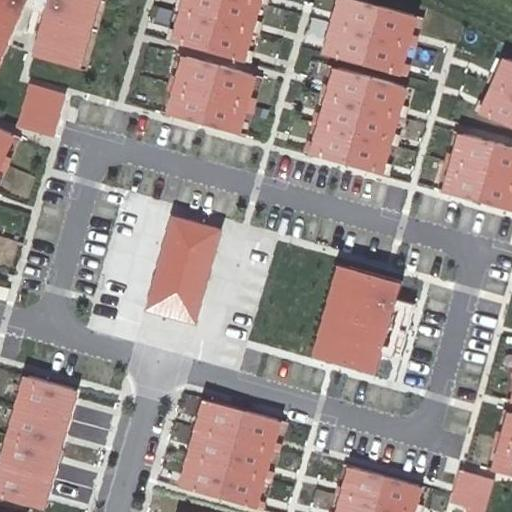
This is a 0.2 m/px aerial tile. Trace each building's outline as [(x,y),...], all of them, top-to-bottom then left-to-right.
[(0,0),(0,60),(26,0),(0,0)] [(97,0),(47,0),(32,55),(80,67),(97,0)] [(261,0),(187,0),(175,46),(245,64),(261,0)] [(417,23),(340,1),(323,59),(400,81),(417,23)] [(257,83),(184,62),(168,118),(242,139),(257,83)] [(511,68),(505,65),(481,118),(511,131),(511,68)] [(406,94),(334,74),(311,158),(383,178),(406,94)] [(65,100),(29,90),(17,132),(53,142),(65,100)] [(0,157),(11,132),(0,127),(0,157)] [(511,154),(460,140),(445,197),(511,215),(511,154)] [(219,230),(170,217),(144,309),(192,322),(219,230)] [(400,285),(342,268),(318,355),(375,371),(400,285)] [(81,386),(28,372),(0,476),(0,492),(50,506),(81,386)] [(280,418),(203,398),(182,481),(259,501),(280,418)] [(511,409),(503,407),(486,469),(511,476),(511,409)] [(411,511),(420,485),(344,463),(329,511),(411,511)] [(486,511),(495,480),(463,472),(455,503),(468,507),(466,511),(486,511)]
